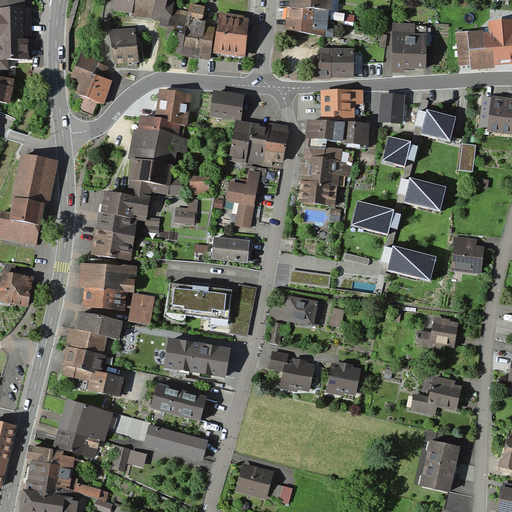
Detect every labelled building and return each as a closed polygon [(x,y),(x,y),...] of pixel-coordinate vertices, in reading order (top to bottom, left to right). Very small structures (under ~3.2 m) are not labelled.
[(0,0),(0,8),(25,8),(25,0),(0,0)] [(171,22),(175,0),(111,0),(110,11),(171,22)] [(330,0),(288,0),(286,10),(330,12),(330,0)] [(0,8),(0,39),(30,39),(29,8),(25,8),(0,8)] [(185,22),(202,23),(203,9),(186,8),(185,22)] [(325,39),(330,12),(286,10),(281,31),(325,39)] [(244,63),(247,20),(214,18),(213,31),(212,50),(211,60),(244,63)] [(511,64),(511,23),(486,24),(487,33),(456,35),(459,67),(511,64)] [(426,72),(427,29),(393,27),(391,70),(426,72)] [(212,50),(213,31),(181,29),(179,48),(212,50)] [(141,64),(136,32),(109,36),(113,68),(141,64)] [(0,69),(9,69),(8,58),(30,58),(30,39),(0,39),(0,69)] [(357,79),(357,53),(319,53),(319,79),(357,79)] [(105,67),(78,55),(66,80),(76,84),(72,93),(101,104),(109,81),(101,78),(105,67)] [(0,102),(8,104),(12,80),(0,77),(0,102)] [(185,127),(190,96),(157,91),(153,119),(136,116),(134,132),(176,138),(178,126),(185,127)] [(247,98),(213,93),(209,117),(243,122),(247,98)] [(361,122),(361,96),(320,95),(319,121),(361,122)] [(404,97),(378,96),(377,123),(403,124),(404,97)] [(511,138),(511,100),(490,98),(486,135),(511,138)] [(453,118),(427,112),(421,134),(448,140),(453,118)] [(366,150),(368,127),(304,121),(301,144),(366,150)] [(287,131),(234,123),(228,162),(281,170),(287,131)] [(176,138),(134,132),(129,162),(170,168),(174,169),(176,154),(187,155),(189,140),(176,138)] [(408,144),(388,139),(382,160),(402,165),(408,144)] [(461,144),(458,170),(471,172),(475,146),(461,144)] [(296,206),(335,210),(338,178),(350,179),(352,166),(340,165),(342,151),(302,147),(296,206)] [(47,206),(54,163),(18,156),(10,200),(42,205),(47,206)] [(168,181),(170,168),(129,162),(127,182),(167,188),(168,181)] [(250,229),(261,174),(248,172),(245,186),(229,183),(225,203),(239,206),(235,226),(250,229)] [(210,178),(189,178),(189,195),(210,195),(210,178)] [(489,180),(478,179),(478,189),(489,189),(489,180)] [(443,189),(409,180),(404,202),(438,210),(443,189)] [(179,181),(168,181),(167,188),(127,182),(125,196),(151,199),(152,196),(166,198),(180,197),(179,181)] [(148,223),(151,199),(125,196),(101,192),(97,216),(138,222),(148,223)] [(39,227),(42,205),(10,200),(6,222),(39,227)] [(392,212),(357,203),(351,225),(386,234),(392,212)] [(196,227),(198,213),(175,211),(173,225),(196,227)] [(131,264),(138,222),(97,216),(91,258),(131,264)] [(0,242),(35,248),(39,227),(6,222),(0,220),(0,242)] [(476,241),(454,238),(450,271),(483,276),(486,250),(475,248),(476,241)] [(249,265),(251,245),(212,241),(210,260),(249,265)] [(434,258),(393,248),(387,271),(429,281),(434,258)] [(133,294),(135,267),(79,264),(78,290),(81,290),(124,293),(133,294)] [(0,302),(24,307),(29,280),(0,274),(0,302)] [(228,292),(166,286),(164,315),(225,321),(228,292)] [(256,289),(238,287),(229,335),(246,338),(256,289)] [(123,313),(124,293),(81,290),(80,311),(123,313)] [(149,325),(153,302),(127,297),(123,320),(149,325)] [(320,330),(325,304),(286,297),(281,324),(320,330)] [(117,342),(121,325),(79,316),(75,333),(106,340),(117,342)] [(455,347),(460,326),(433,321),(429,342),(455,347)] [(102,357),(106,340),(75,333),(67,332),(64,349),(75,351),(102,357)] [(227,350),(167,341),(163,368),(222,377),(227,350)] [(102,357),(75,351),(71,370),(98,376),(102,357)] [(311,394),(317,364),(287,358),(281,388),(311,394)] [(354,399),(361,371),(332,364),(325,393),(354,399)] [(121,399),(124,380),(102,376),(99,395),(121,399)] [(464,385),(431,377),(427,397),(414,394),(410,412),(436,418),(438,408),(458,412),(464,385)] [(208,399),(156,387),(150,413),(201,425),(208,399)] [(107,446),(115,417),(65,403),(57,432),(97,443),(107,446)] [(16,426),(0,422),(0,485),(2,486),(16,426)] [(208,442),(148,427),(143,448),(203,463),(208,442)] [(92,460),(97,443),(57,432),(52,450),(92,460)] [(511,437),(505,436),(498,468),(511,470),(511,437)] [(460,450),(429,443),(418,489),(450,496),(460,450)] [(130,450),(118,447),(113,469),(126,472),(130,450)] [(69,490),(73,458),(60,456),(60,453),(25,448),(23,460),(29,461),(26,491),(18,490),(15,511),(76,511),(79,491),(69,490)] [(148,454),(131,451),(126,476),(143,480),(148,454)] [(264,503),(273,475),(242,465),(233,493),(264,503)] [(284,487),(275,484),(270,500),(279,502),(284,487)] [(511,511),(511,487),(502,485),(495,511),(511,511)] [(97,500),(94,509),(102,511),(110,511),(113,505),(97,500)]
